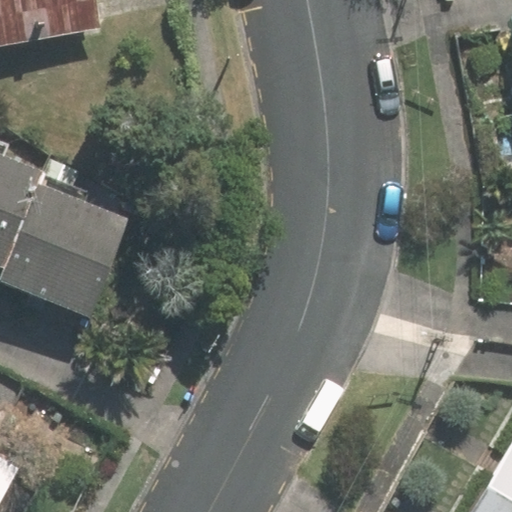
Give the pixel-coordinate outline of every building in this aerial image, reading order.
[(0,0),(0,47),(104,27),(98,0),(0,0)] [(0,262),(7,265),(39,181),(44,168),(0,151),(0,262)] [(39,181),(7,265),(2,278),(94,314),(131,215),(39,181)] [(511,511),(511,441),(470,511),(511,511)] [(0,501),(14,477),(0,468),(0,501)]
